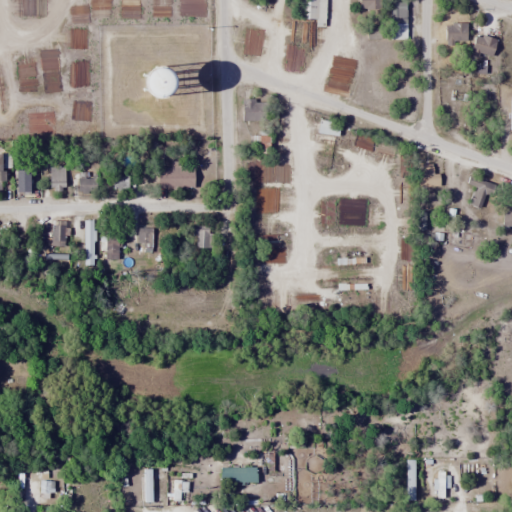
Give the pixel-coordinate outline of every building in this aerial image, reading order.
[(323,27),(324,0),(301,0),(300,18),(313,19),(313,27),(323,27)] [(404,1),(388,1),(388,25),(404,25),(404,1)] [(494,40),(473,34),(469,51),(490,57),(494,40)] [(122,66),(125,94),(149,91),(146,64),(122,66)] [(432,164),(418,164),(418,187),(438,187),(438,172),(432,172),(432,164)] [(47,191),(63,191),(63,166),(47,166),(47,191)] [(192,167),(155,167),(155,188),(192,188),(192,167)] [(112,188),(125,188),(125,170),(112,170),(112,188)] [(75,191),(94,191),(95,172),(75,171),(75,191)] [(511,202),(499,202),(499,227),(511,226),(511,202)] [(83,220),(83,264),(91,264),(91,220),(83,220)] [(208,224),(192,225),(194,247),(210,246),(208,224)] [(50,247),(64,247),(64,225),(50,225),(50,247)] [(151,245),(151,228),(136,228),(136,245),(151,245)] [(104,235),(104,259),(116,259),(116,235),(104,235)] [(217,482),(254,482),(254,467),(217,467),(217,482)]
